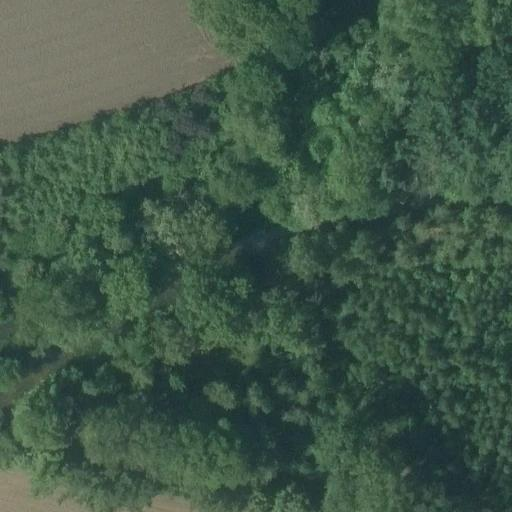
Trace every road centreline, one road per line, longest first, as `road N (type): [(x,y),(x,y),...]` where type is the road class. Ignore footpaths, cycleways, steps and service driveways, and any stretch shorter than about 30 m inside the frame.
road 1 (track): [(0,428),(486,504)]
road 2 (track): [(511,219),(380,234),(272,0)]
road 3 (track): [(486,504),(511,376)]
